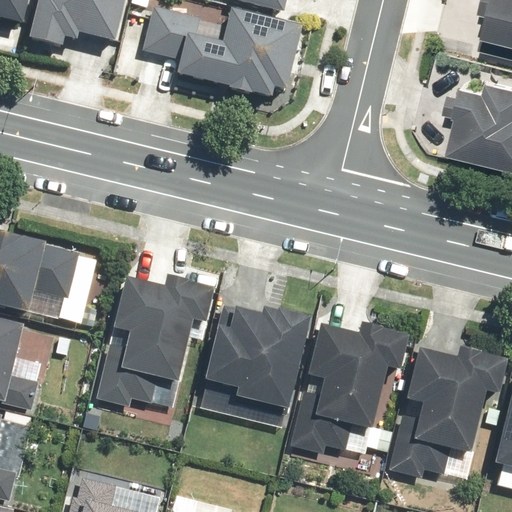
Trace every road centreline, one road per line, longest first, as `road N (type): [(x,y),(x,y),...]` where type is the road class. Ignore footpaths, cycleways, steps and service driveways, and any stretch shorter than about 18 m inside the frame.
road 1 (secondary): [(0,128),(329,208)]
road 2 (residential): [(381,0),(329,208)]
road 3 (secondary): [(329,208),(511,253)]
